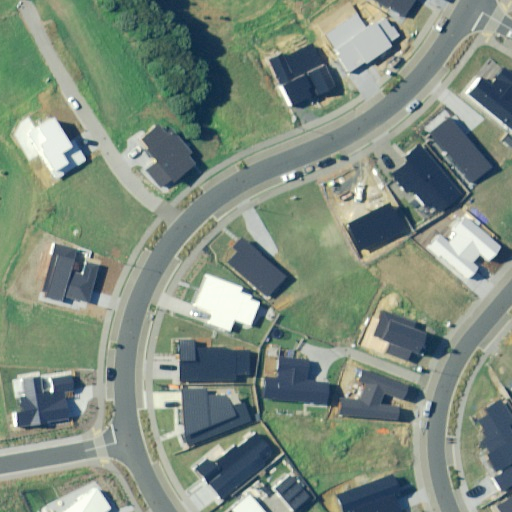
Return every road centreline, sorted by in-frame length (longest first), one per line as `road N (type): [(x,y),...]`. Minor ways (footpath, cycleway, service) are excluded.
road 1 (residential): [(477,5),(372,111),(180,218)]
road 2 (residential): [(27,8),(121,173),(180,218)]
road 3 (residential): [(180,218),(128,308),(118,381),(133,449)]
road 4 (residential): [(511,289),(468,339),(442,403),(441,479),(454,511)]
road 5 (residential): [(0,468),(133,449)]
